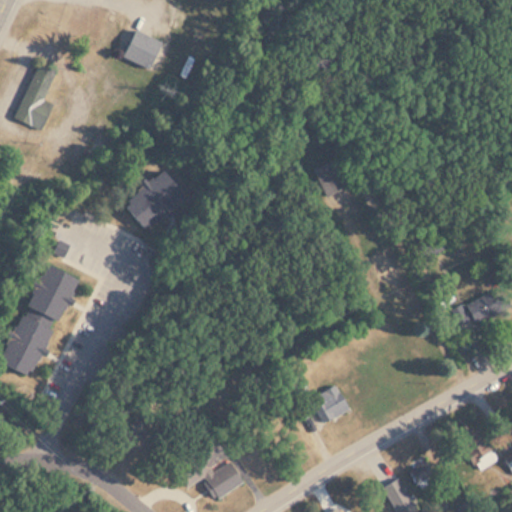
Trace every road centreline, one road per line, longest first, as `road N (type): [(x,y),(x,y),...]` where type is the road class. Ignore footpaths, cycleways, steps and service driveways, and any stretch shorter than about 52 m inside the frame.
road 1 (residential): [(267,511),(511,367)]
road 2 (residential): [(0,455),(43,455),(94,475),(145,511)]
